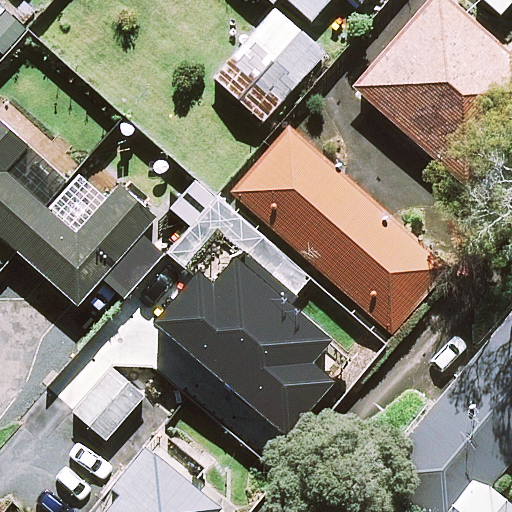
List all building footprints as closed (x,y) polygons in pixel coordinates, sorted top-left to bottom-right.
[(269,0),(272,2),(274,0),(288,0),(311,21),(330,0),(269,0)] [(511,50),(510,53),(449,0),(434,0),(357,89),(469,186),(511,136),(511,50)] [(325,52),(276,11),(216,81),(265,123),(325,52)] [(37,153),(0,119),(0,234),(78,304),(155,218),(118,185),(74,234),(13,180),(37,153)] [(448,269),(290,129),(234,192),(391,333),(448,269)] [(511,511),(511,504),(490,486),(511,459),(511,324),(506,320),(403,445),(429,511),(511,511)] [(145,397),(113,369),(74,412),(105,441),(145,397)] [(216,511),(222,505),(150,447),(97,511),(216,511)]
